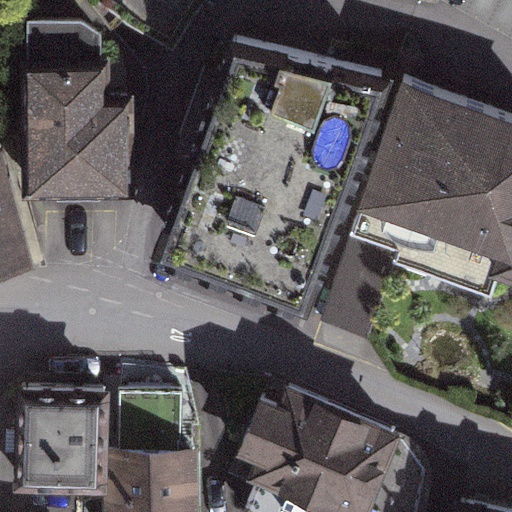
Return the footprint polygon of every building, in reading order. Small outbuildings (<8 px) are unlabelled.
[(129,0),(158,17),(168,0),(129,0)] [(27,129),(28,179),(126,178),(125,91),(103,91),(104,58),(96,58),(96,28),(81,19),(31,19),(31,59),(27,59),(27,129)] [(228,278),(303,305),(381,69),(234,34),(172,205),(159,249),(228,278)] [(511,110),(404,72),(349,229),(352,230),(395,246),(391,257),(394,259),(490,292),(502,260),(511,263),(511,110)] [(0,260),(26,253),(0,158),(0,260)] [(395,246),(352,230),(321,317),(367,333),(394,259),(391,257),(395,246)] [(21,383),(18,474),(101,477),(104,385),(21,383)] [(255,511),(408,511),(420,465),(391,427),(290,383),(281,400),(262,393),(243,440),(262,447),(255,466),(263,470),(247,508),(255,511)] [(107,511),(193,511),(194,444),(180,444),(180,385),(119,385),(119,443),(108,443),(107,511)] [(511,511),(511,508),(461,498),(457,511),(511,511)]
